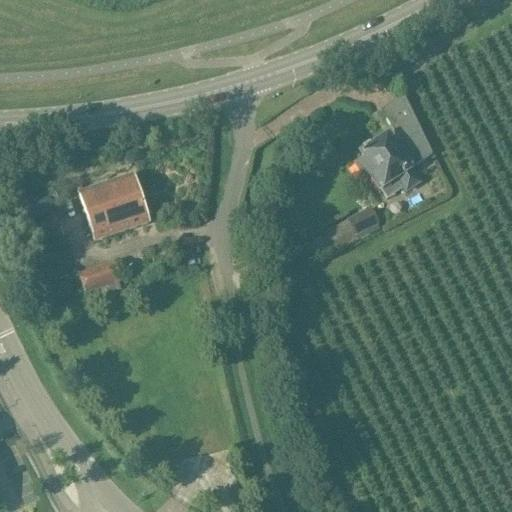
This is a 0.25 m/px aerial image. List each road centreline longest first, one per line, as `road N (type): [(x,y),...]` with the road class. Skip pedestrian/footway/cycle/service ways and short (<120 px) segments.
road 1 (secondary): [(0,125),(240,92)]
road 2 (secondary): [(240,92),(375,39),(438,0)]
road 3 (unclassified): [(240,92),(244,156),(223,241),(223,294)]
road 4 (unclassified): [(109,504),(0,345)]
